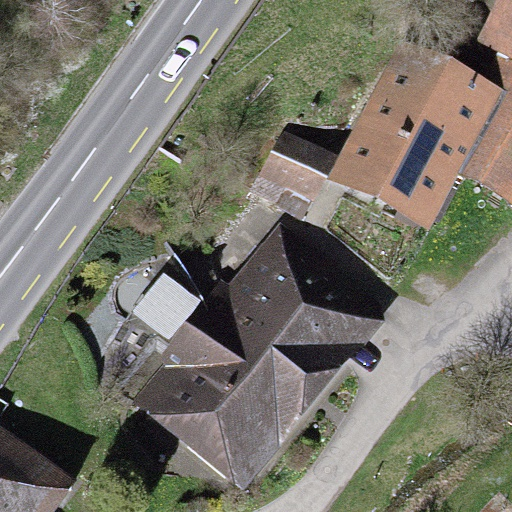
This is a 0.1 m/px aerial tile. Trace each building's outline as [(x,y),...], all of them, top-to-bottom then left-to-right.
[(457,167),(506,194),(511,182),(511,1),(494,37),(502,42),(493,58),(511,68),(486,114),(457,167)] [(419,216),(448,162),(457,167),(486,114),(477,110),(407,69),(348,176),(419,216)] [(250,191),(297,216),(322,166),(289,150),(293,142),(279,135),(250,191)] [(165,349),(171,354),(156,371),(177,389),(163,407),(234,467),(367,306),(277,231),(224,294),(221,291),(208,306),(203,303),(165,349)] [(48,511),(69,485),(0,434),(0,511),(48,511)]
